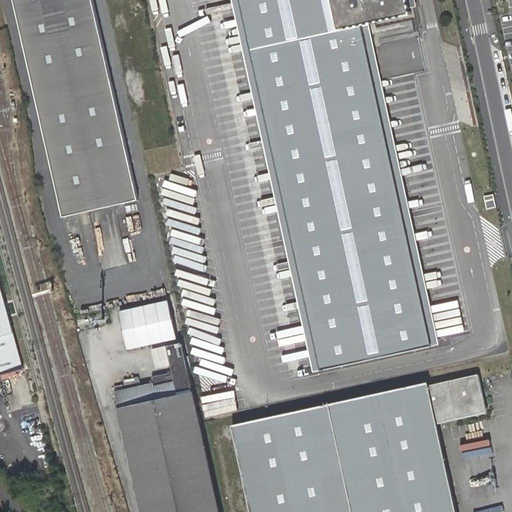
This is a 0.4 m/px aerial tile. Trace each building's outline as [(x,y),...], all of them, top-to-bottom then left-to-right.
[(140,198),(94,0),(17,0),(64,214),(140,198)] [(237,0),(320,369),(433,344),(361,25),(409,15),(405,0),(237,0)] [(493,193),(483,196),(486,208),(496,206),(493,193)] [(507,278),(503,262),(493,264),(497,281),(507,278)] [(0,371),(27,364),(0,267),(0,371)] [(141,511),(219,511),(182,343),(166,346),(172,373),(152,377),(153,384),(115,392),(141,511)] [(429,382),(233,426),(251,511),(458,511),(438,422),(487,411),(478,373),(429,385),(429,382)]
